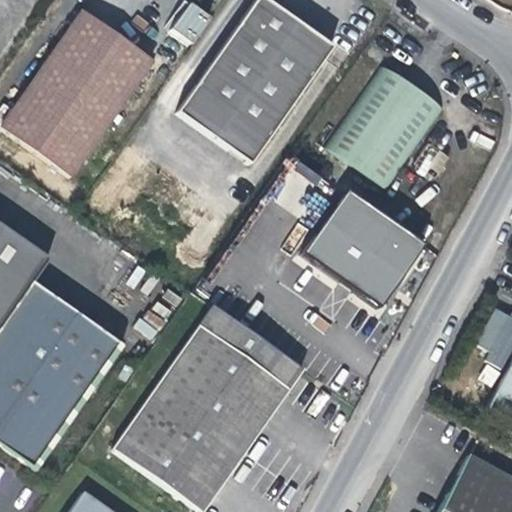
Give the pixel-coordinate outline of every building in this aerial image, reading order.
[(245,166),(327,50),(285,20),(256,0),(251,0),(172,114),(245,166)] [(192,48),(212,16),(189,1),(169,33),(192,48)] [(0,130),(65,177),(147,61),(110,35),(78,12),(0,120),(0,130)] [(382,192),(440,110),(404,85),(377,67),(320,148),(382,192)] [(381,309),(426,242),(347,190),(302,257),(381,309)] [(98,334),(28,284),(43,261),(0,231),(0,450),(32,474),(63,430),(119,349),(98,334)] [(134,323),(145,338),(170,319),(159,304),(134,323)] [(210,308),(193,332),(106,453),(189,511),(200,511),(248,444),(282,395),(300,371),(210,308)] [(511,423),(511,356),(511,359),(484,408),(511,423)] [(479,381),(494,386),(500,369),(485,364),(479,381)] [(511,511),(511,481),(465,455),(433,511),(511,511)] [(105,511),(79,493),(66,511),(105,511)]
